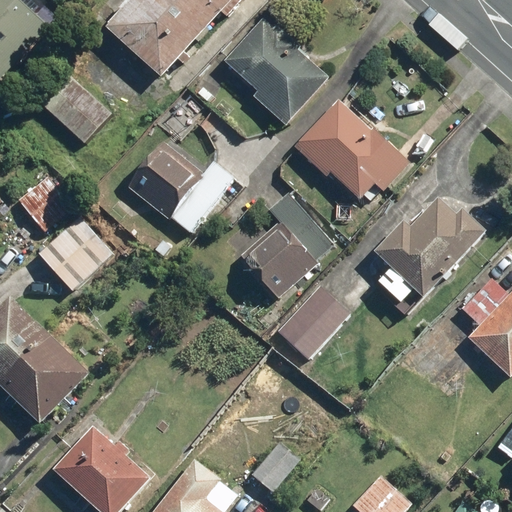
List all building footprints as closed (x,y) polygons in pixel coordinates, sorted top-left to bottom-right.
[(0,0),(0,80),(49,26),(19,0),(0,0)] [(137,0),(110,29),(166,83),(245,0),(137,0)] [(261,95),(255,101),(286,131),(332,84),(268,21),(228,62),(261,95)] [(85,147),(113,115),(68,75),(40,108),(85,147)] [(381,189),(389,196),(412,173),(340,102),(296,148),(331,183),(337,176),(366,204),(381,189)] [(206,175),(167,144),(128,193),(192,243),(242,181),(217,161),(206,175)] [(71,203),(51,180),(21,206),(48,236),(69,218),(63,210),(71,203)] [(281,226),(243,259),(281,302),(339,251),(292,196),(271,214),(281,226)] [(418,296),(429,306),(487,246),(439,202),(382,261),(395,274),(379,290),(403,312),(418,296)] [(119,259),(82,216),(38,253),(76,296),(119,259)] [(511,298),(495,283),(467,314),(482,327),(468,342),(511,382),(511,298)] [(354,319),(322,290),(279,336),(311,365),(354,319)] [(97,374),(12,299),(0,312),(0,389),(46,431),(97,374)] [(132,453),(99,424),(55,474),(97,511),(128,511),(155,483),(127,459),(132,453)] [(234,511),(246,496),(196,460),(158,511),(234,511)] [(409,511),(414,508),(382,475),(354,503),(362,511),(409,511)] [(482,511),(466,501),(457,511),(482,511)]
